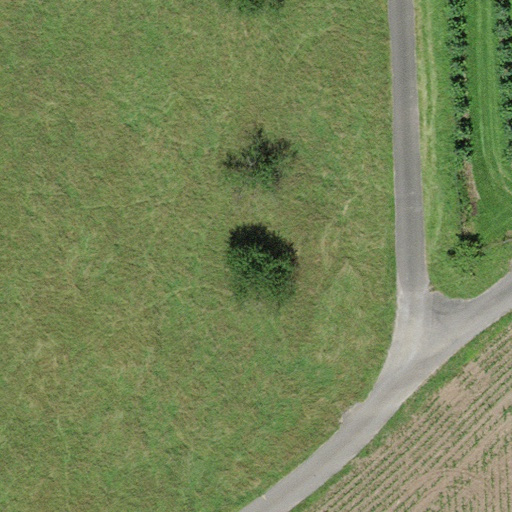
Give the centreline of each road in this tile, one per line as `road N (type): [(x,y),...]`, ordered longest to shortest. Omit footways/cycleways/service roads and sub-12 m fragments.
road 1 (track): [(400,382),(406,258),(397,0)]
road 2 (track): [(260,511),(349,442),(400,382)]
road 3 (track): [(400,382),(511,278)]
